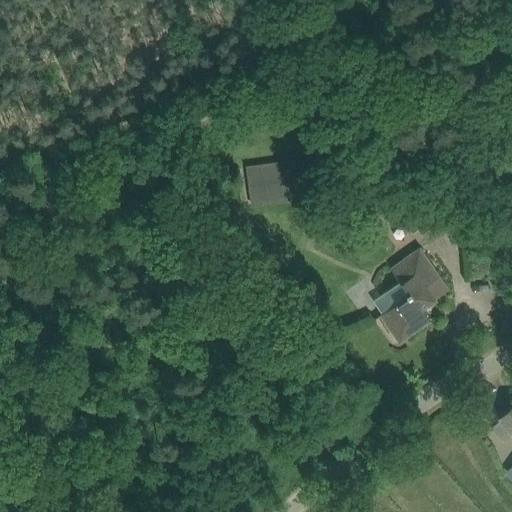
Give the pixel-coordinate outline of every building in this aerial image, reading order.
[(293,167),(247,174),(250,196),(296,189),(293,167)] [(426,189),(402,205),(409,215),(411,218),(406,222),(413,232),(418,229),(429,244),(453,226),(436,204),(432,198),(426,189)] [(400,281),(380,294),(389,308),(381,313),(380,314),(399,341),(429,320),(421,308),(434,298),(447,289),(438,275),(418,246),(390,266),(400,281)] [(511,474),(511,405),(501,416),(502,417),(493,426),(505,438),(511,431),(511,467),(509,470),(511,474)] [(315,436),(322,444),(333,435),(326,427),(315,436)]
